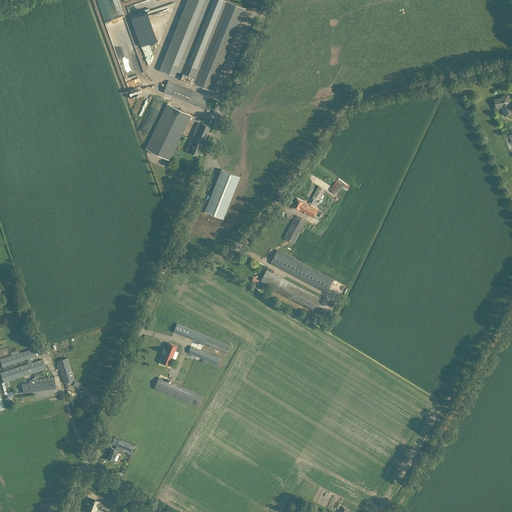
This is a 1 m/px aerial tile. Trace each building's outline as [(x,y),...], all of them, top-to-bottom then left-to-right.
[(146,0),(149,10),(171,4),(169,0),(146,0)] [(225,0),(187,0),(160,70),(213,91),(246,8),(225,0)] [(141,46),(158,40),(148,12),(131,18),(141,46)] [(120,22),(124,22),(124,15),(116,15),(115,24),(120,24),(120,22)] [(164,92),(204,108),(208,97),(169,80),(164,92)] [(507,97),(494,99),(495,104),(496,107),(502,106),(503,108),(506,115),(509,114),(511,112),(511,109),(507,97)] [(167,104),(145,148),(170,160),(191,115),(167,104)] [(189,152),(198,156),(210,127),(202,123),(197,135),(194,134),(188,146),(192,147),(189,152)] [(240,177),(222,169),(205,211),(223,218),(240,177)] [(309,179),(300,195),(308,199),(316,183),(309,179)] [(330,190),(337,195),(344,185),(337,180),(330,190)] [(319,186),(312,199),(319,203),(319,202),(326,189),(323,188),(319,186)] [(297,198),(293,206),(297,209),(314,217),(314,218),(319,220),(324,212),(319,209),(318,209),(309,204),(297,198)] [(284,238),(294,244),(306,221),(295,216),(284,238)] [(327,293),(333,280),(277,250),(270,263),(327,293)] [(264,285),(317,312),(323,300),(273,273),(274,271),(268,267),(260,283),(264,285)] [(227,353),(230,345),(177,323),(174,332),(227,353)] [(161,363),(169,366),(172,358),(176,359),(178,352),(175,351),(177,346),(169,343),(161,363)] [(188,353),(218,365),(220,358),(191,346),(188,353)] [(0,372),(3,382),(45,369),(42,359),(32,363),(30,358),(37,356),(34,348),(19,353),(18,350),(11,352),(11,355),(0,358),(0,360),(2,366),(27,359),(28,363),(0,372)] [(65,383),(67,389),(69,388),(68,385),(67,385),(66,382),(67,382),(68,384),(72,382),(72,380),(74,380),(67,358),(57,361),(58,364),(56,365),(58,370),(60,369),(64,383),(65,383)] [(22,388),(23,393),(55,388),(54,376),(49,377),(34,379),(34,377),(32,378),(32,380),(29,380),(30,383),(22,384),(22,388)] [(154,389),(199,406),(203,395),(162,379),(159,377),(154,389)] [(81,407),(87,410),(91,400),(88,399),(91,392),(84,389),(81,396),(85,398),(81,407)] [(67,390),(73,409),(75,408),(71,396),(72,396),(70,391),(67,390)] [(107,458),(114,461),(118,452),(121,454),(123,450),(130,454),(131,452),(134,446),(119,440),(115,449),(111,447),(107,458)] [(88,504),(86,510),(90,511),(91,511),(95,511),(98,507),(101,509),(102,506),(103,507),(103,506),(103,505),(104,503),(100,502),(96,500),(95,499),(95,500),(91,498),(90,501),(89,501),(88,504)]
